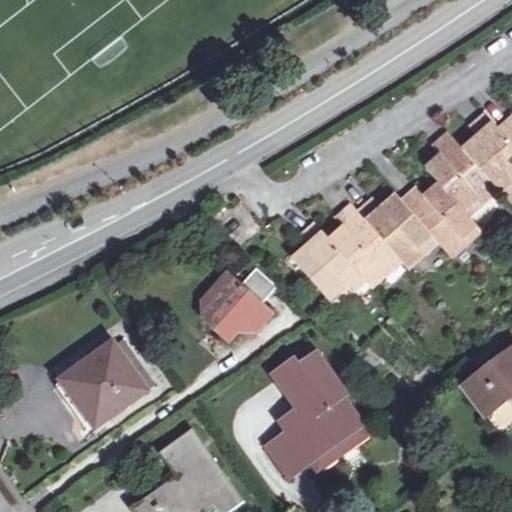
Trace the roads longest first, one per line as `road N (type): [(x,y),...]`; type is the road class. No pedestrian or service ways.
road 1 (residential): [(226,158),(272,206),(511,52)]
road 2 (secondary): [(479,0),(226,158)]
road 3 (secondary): [(226,158),(0,270)]
